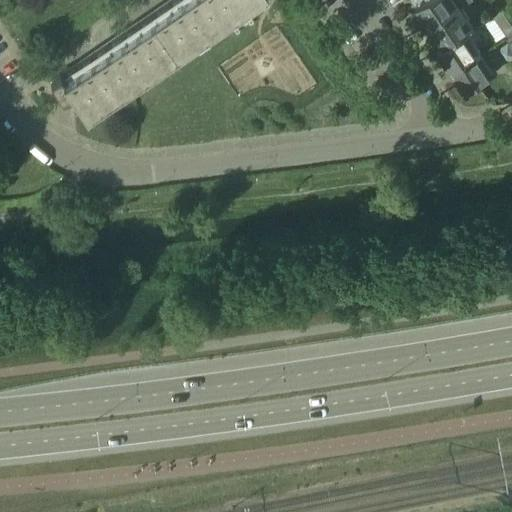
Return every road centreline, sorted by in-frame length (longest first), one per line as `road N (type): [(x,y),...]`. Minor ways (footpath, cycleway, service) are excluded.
road 1 (primary): [(511,342),(0,414)]
road 2 (primary): [(0,448),(511,376)]
road 3 (residential): [(80,166),(153,176),(434,139)]
road 4 (residential): [(356,0),(422,94),(434,139)]
